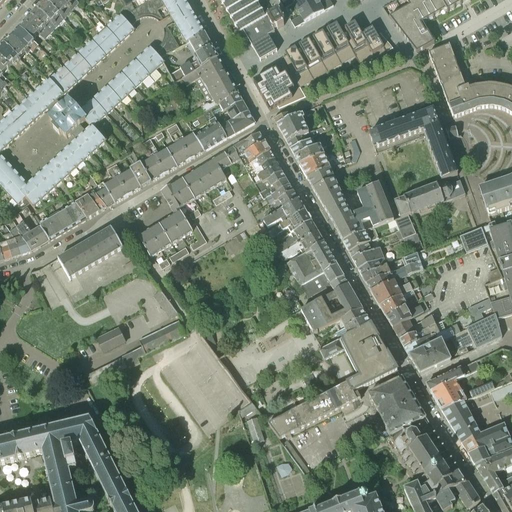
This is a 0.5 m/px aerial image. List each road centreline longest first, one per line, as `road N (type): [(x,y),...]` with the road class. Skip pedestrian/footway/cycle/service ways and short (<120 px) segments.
road 1 (residential): [(0,276),(57,251),(265,124)]
road 2 (residential): [(416,384),(265,124)]
road 3 (residential): [(495,511),(416,384)]
road 4 (residential): [(265,124),(194,0)]
